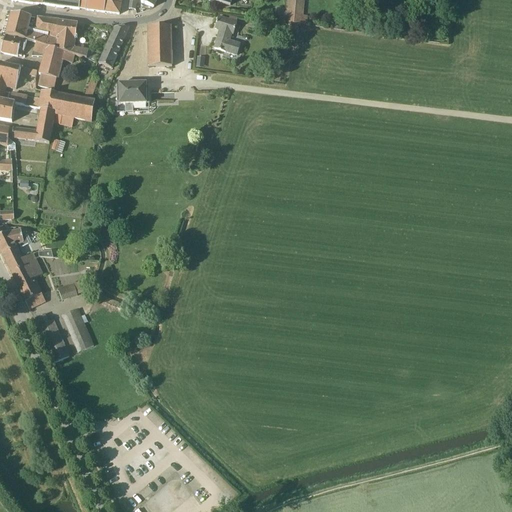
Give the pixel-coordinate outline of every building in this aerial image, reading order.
[(42,0),(41,5),(43,5),(57,8),(79,10),(80,10),(80,3),(80,0),(42,0)] [(87,0),(86,11),(104,13),(106,0),(87,0)] [(106,0),(104,13),(119,15),(121,0),(106,0)] [(129,0),(128,10),(135,10),(136,0),(141,0),(140,3),(154,8),(156,0),(129,0)] [(308,16),(305,16),(303,16),(304,2),(287,0),(286,14),(281,14),(280,22),(289,23),(288,36),(297,37),(298,25),(308,26),(308,16)] [(35,45),(43,47),(55,50),(59,21),(37,18),(36,28),(37,30),(29,28),(30,17),(11,14),(6,36),(23,40),(27,41),(36,44),(35,45)] [(240,45),(231,42),(227,40),(229,34),(232,35),(236,24),(218,18),(215,29),(220,31),(214,50),(225,53),(226,53),(237,56),(240,45)] [(74,47),(78,24),(59,21),(55,50),(61,52),(87,59),(89,50),(74,47)] [(172,68),(172,49),(171,27),(148,28),(149,28),(149,68),(172,68)] [(129,29),(129,28),(114,29),(99,62),(111,67),(129,29)] [(27,42),(23,41),(5,37),(1,54),(17,58),(17,57),(22,58),(23,52),(24,53),(27,42)] [(55,50),(43,47),(35,45),(32,57),(43,57),(38,75),(40,76),(38,88),(54,91),(56,79),(58,79),(63,62),(73,64),(74,58),(86,60),(87,59),(61,52),(55,50)] [(0,101),(4,102),(7,89),(15,91),(21,69),(0,64),(0,101)] [(92,78),(87,91),(94,93),(98,80),(92,78)] [(149,87),(146,87),(146,84),(127,85),(119,85),(119,87),(116,87),(117,105),(125,105),(125,113),(133,113),(133,105),(142,105),(149,104),(149,87)] [(41,91),(39,100),(34,99),(33,106),(32,108),(41,110),(56,112),(55,117),(61,118),(60,126),(72,129),(74,121),(85,122),(91,123),(96,102),(91,101),(91,99),(84,98),(84,99),(41,91)] [(26,105),(27,98),(12,95),(10,103),(15,104),(26,106),(26,105)] [(0,121),(12,123),(15,104),(10,103),(4,102),(0,101),(0,121)] [(55,117),(56,112),(41,110),(39,123),(53,126),(55,117)] [(7,138),(8,128),(0,126),(0,145),(6,146),(6,148),(7,148),(7,152),(15,151),(15,145),(7,138)] [(50,144),(52,132),(37,129),(37,132),(14,130),(13,140),(50,144)] [(55,141),(51,150),(62,154),(65,145),(55,141)] [(0,170),(8,171),(13,172),(11,160),(0,161),(0,170)] [(0,216),(0,221),(10,220),(14,220),(13,212),(0,213),(0,216)] [(22,235),(21,232),(20,231),(12,234),(11,232),(5,234),(3,228),(0,228),(0,250),(2,255),(16,248),(15,245),(19,244),(21,248),(29,244),(24,234),(22,235)] [(18,287),(34,279),(43,275),(35,260),(32,255),(22,260),(16,248),(2,255),(18,287)] [(29,310),(45,302),(34,279),(18,287),(29,310)] [(62,302),(77,297),(76,296),(83,293),(80,283),(58,290),(62,302)] [(94,347),(88,334),(86,329),(94,325),(89,313),(81,317),(78,310),(62,317),(78,354),(94,347)] [(53,321),(48,323),(45,315),(35,320),(54,364),(69,358),(53,321)]
